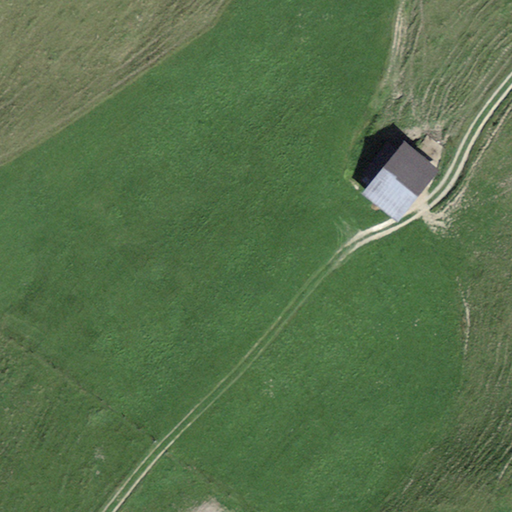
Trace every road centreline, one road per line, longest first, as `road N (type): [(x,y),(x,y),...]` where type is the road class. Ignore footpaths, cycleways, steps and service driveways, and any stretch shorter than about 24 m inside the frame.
road 1 (track): [(107,511),(352,244)]
road 2 (track): [(352,244),(440,192),(471,130),(511,78)]
